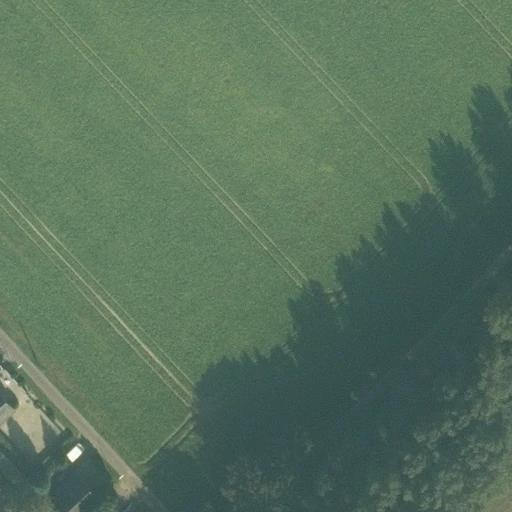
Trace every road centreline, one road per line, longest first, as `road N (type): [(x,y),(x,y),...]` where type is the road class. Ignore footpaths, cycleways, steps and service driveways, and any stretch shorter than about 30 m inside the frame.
road 1 (unclassified): [(233,511),(511,245)]
road 2 (unclassified): [(162,511),(0,335)]
